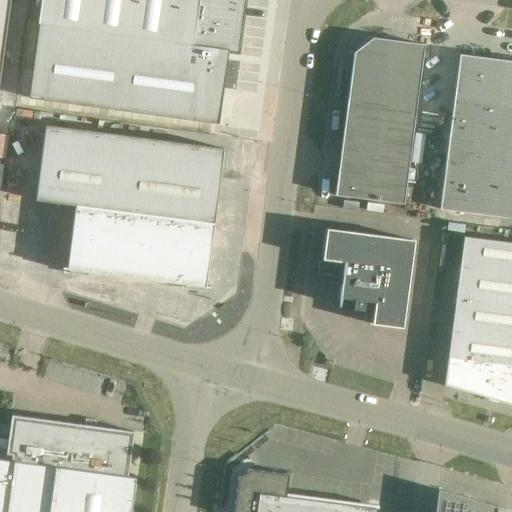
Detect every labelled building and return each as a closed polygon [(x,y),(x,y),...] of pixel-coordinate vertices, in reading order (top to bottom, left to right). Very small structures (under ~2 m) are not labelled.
[(0,0),(0,78),(10,0),(0,0)] [(228,50),(236,51),(242,0),(40,0),(38,25),(228,50)] [(228,50),(38,25),(28,99),(219,124),(228,50)] [(353,53),(348,95),(334,196),(403,205),(416,104),(423,45),(373,38),(353,53)] [(511,218),(511,160),(492,158),(505,61),(459,55),(439,209),(511,218)] [(511,160),(511,61),(505,61),(492,158),(511,160)] [(45,125),(35,201),(74,206),(168,218),(160,282),(185,285),(184,287),(202,289),(202,287),(205,287),(205,286),(213,227),(220,169),(223,169),(225,152),(223,151),(223,149),(154,140),(45,125)] [(66,268),(66,269),(69,270),(69,272),(86,274),(87,272),(88,272),(112,275),(136,278),(160,282),(168,218),(74,206),(67,261),(66,268)] [(414,241),(326,229),(322,260),(343,262),(339,299),(354,300),(352,310),(363,311),(364,305),(374,307),(371,324),(402,328),(414,241)] [(511,243),(463,237),(444,385),(511,405),(511,243)] [(319,261),(317,275),(339,278),(341,264),(319,261)] [(0,511),(130,511),(135,478),(127,477),(133,432),(95,427),(96,420),(85,419),(84,425),(11,415),(10,421),(6,453),(5,454),(11,455),(10,461),(0,459),(0,511)] [(377,511),(378,509),(285,497),(288,475),(249,469),(237,478),(232,511),(377,511)] [(434,511),(496,511),(497,507),(463,497),(437,489),(436,502),(434,511)]
